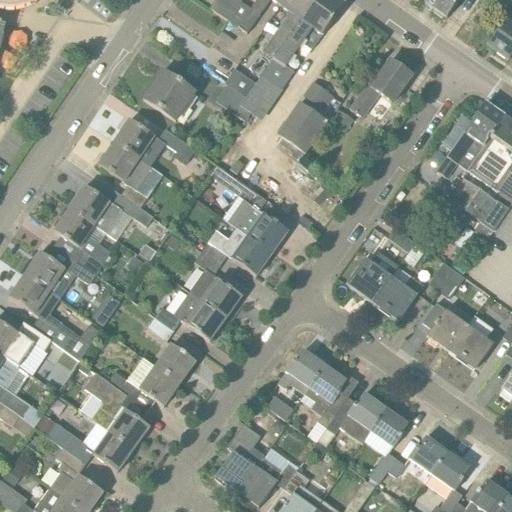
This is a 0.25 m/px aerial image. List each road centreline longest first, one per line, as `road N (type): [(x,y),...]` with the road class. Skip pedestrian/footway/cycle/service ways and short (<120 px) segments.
road 1 (residential): [(304,300),(464,68)]
road 2 (residential): [(0,222),(153,0)]
road 3 (residential): [(511,449),(304,300)]
road 4 (residential): [(175,485),(304,300)]
